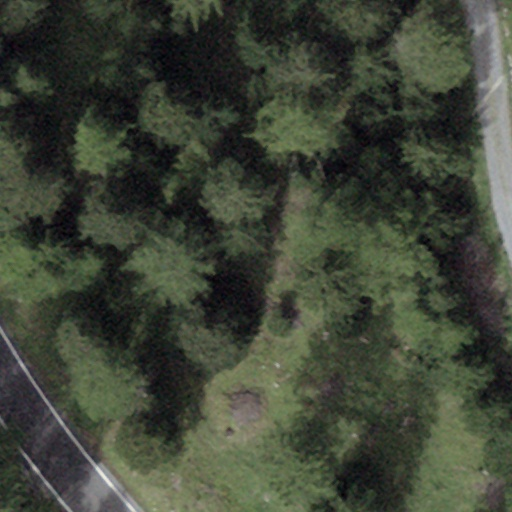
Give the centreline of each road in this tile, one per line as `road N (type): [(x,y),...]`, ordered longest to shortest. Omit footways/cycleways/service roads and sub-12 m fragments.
road 1 (track): [(511,176),(493,123),(483,0)]
road 2 (secondary): [(107,511),(0,368)]
